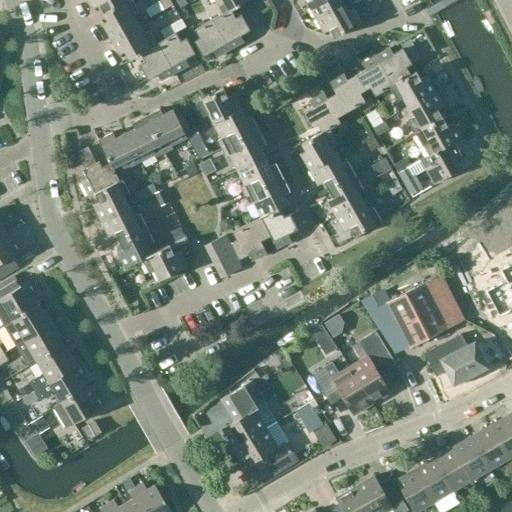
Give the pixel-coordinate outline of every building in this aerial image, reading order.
[(89,0),(95,9),(100,7),(105,14),(129,0),(89,0)] [(140,13),(132,0),(129,0),(105,14),(109,22),(104,25),(112,40),(139,24),(134,16),(140,13)] [(216,0),(220,6),(225,3),(230,10),(230,11),(232,10),(232,11),(251,0),(216,0)] [(312,0),(314,1),(308,5),(316,20),(343,4),(340,0),(312,0)] [(348,13),(343,4),(316,20),(324,34),(330,30),(336,39),(362,24),(354,10),(348,13)] [(230,11),(230,10),(213,20),(230,50),(244,42),(240,36),(250,31),(241,16),(237,18),(232,11),(232,10),(230,11)] [(230,50),(213,20),(196,30),(201,39),(195,42),(204,58),(213,52),(217,58),(230,50)] [(145,34),(139,24),(112,40),(121,54),(126,51),(131,60),(141,54),(157,44),(150,31),(145,34)] [(177,33),(158,43),(176,74),(190,66),(187,60),(196,55),(186,39),(182,41),(177,33)] [(176,74),(158,43),(157,44),(141,54),(145,63),(140,66),(150,81),(158,76),(162,82),(176,74)] [(390,50),(376,58),(393,87),(411,77),(410,76),(406,68),(412,65),(411,62),(419,57),(412,44),(393,55),(390,50)] [(366,70),(357,76),(365,91),(370,88),(375,98),(389,90),(389,89),(393,87),(376,58),(363,65),(366,70)] [(411,77),(389,90),(397,102),(403,99),(409,108),(436,93),(427,77),(421,80),(417,72),(410,76),(411,77)] [(336,94),(327,99),(338,118),(365,102),(360,94),(365,91),(357,76),(348,81),(344,75),(330,83),(336,94)] [(180,104),(196,100),(193,86),(177,89),(180,104)] [(209,117),(214,125),(242,111),(234,96),(227,99),(222,90),(196,104),(204,119),(209,117)] [(445,108),(436,93),(409,108),(414,118),(408,121),(416,135),(444,119),(439,111),(445,108)] [(318,125),(322,133),(323,133),(331,129),(331,130),(341,124),(338,118),(327,99),(324,94),(311,101),(314,107),(304,113),(313,128),(318,125)] [(368,103),(374,117),(384,113),(379,99),(368,103)] [(161,110),(146,117),(165,154),(173,150),(172,147),(187,139),(172,111),(164,115),(161,110)] [(247,120),(242,111),(214,125),(222,141),(227,138),(232,146),(259,131),(252,118),(247,120)] [(165,154),(146,117),(131,125),(134,131),(125,135),(139,164),(155,156),(156,158),(165,154)] [(448,126),(444,119),(416,135),(424,148),(429,157),(434,154),(434,155),(455,142),(455,143),(462,139),(453,123),(448,126)] [(323,133),(322,133),(303,144),(308,152),(302,156),(311,171),(338,156),(333,147),(339,144),(331,130),(331,129),(323,133)] [(267,145),(259,131),(232,146),(235,154),(230,157),(238,172),(266,158),(261,148),(267,145)] [(96,142),(108,166),(109,166),(112,171),(112,170),(118,183),(122,181),(127,178),(124,172),(139,164),(125,135),(116,140),(113,134),(96,142)] [(429,157),(427,158),(406,170),(406,169),(398,174),(406,187),(414,183),(411,178),(427,169),(436,184),(462,169),(457,159),(462,155),(455,143),(455,142),(434,155),(434,154),(429,157)] [(90,199),(97,196),(96,195),(119,183),(118,183),(112,170),(112,171),(109,166),(108,166),(99,171),(87,145),(75,151),(84,173),(89,181),(83,184),(90,199)] [(19,179),(33,173),(26,155),(12,160),(19,179)] [(343,165),(338,156),(311,171),(319,186),(325,183),(329,191),(357,175),(349,162),(343,165)] [(271,167),(266,158),(238,172),(246,188),(251,185),(256,193),(283,178),(276,164),(271,167)] [(398,174),(406,169),(411,167),(406,158),(394,165),(398,174)] [(329,202),(337,217),(374,195),(368,185),(364,187),(357,175),(329,191),(334,199),(329,202)] [(291,193),(283,178),(256,193),(260,202),(254,205),(261,218),(261,219),(281,209),(281,210),(290,205),(285,196),(291,193)] [(122,181),(118,183),(119,183),(96,195),(97,196),(100,203),(94,206),(102,222),(129,208),(124,199),(130,196),(122,181)] [(170,202),(163,189),(154,194),(161,207),(170,202)] [(380,204),(374,195),(337,217),(345,232),(351,229),(356,237),(383,221),(375,207),(380,204)] [(67,208),(71,219),(85,213),(80,202),(67,208)] [(132,213),(129,208),(102,222),(110,237),(116,234),(120,242),(146,229),(149,228),(139,209),(132,213)] [(261,219),(261,218),(251,224),(261,242),(262,242),(271,237),(278,249),(292,241),(289,236),(299,230),(291,214),(285,217),(281,210),(281,209),(261,219)] [(261,242),(251,224),(233,233),(237,241),(233,244),(241,260),(250,256),(253,262),(268,254),(262,242),(261,242)] [(153,255),(149,246),(154,243),(146,229),(120,242),(124,250),(118,253),(126,269),(143,261),(142,261),(153,255)] [(0,278),(19,268),(12,258),(21,253),(12,239),(10,240),(6,233),(0,236),(0,278)] [(206,247),(211,257),(232,247),(226,236),(206,247)] [(142,261),(143,261),(149,274),(155,272),(160,281),(188,267),(180,252),(175,255),(173,250),(188,243),(186,237),(170,245),(171,246),(153,255),(142,261)] [(237,258),(232,247),(211,257),(217,268),(237,258)] [(243,269),(237,258),(217,268),(223,280),(243,269)] [(502,293),(482,303),(494,325),(511,315),(511,265),(494,273),(502,293)] [(0,286),(0,319),(5,326),(39,306),(34,298),(37,297),(29,283),(21,288),(15,277),(0,286)] [(447,328),(424,284),(388,302),(382,291),(362,302),(395,354),(409,346),(409,347),(447,328)] [(44,314),(39,306),(5,326),(17,347),(54,325),(46,313),(44,314)] [(62,338),(54,325),(17,347),(29,367),(37,363),(64,347),(59,340),(62,338)] [(367,356),(349,367),(370,401),(374,399),(378,401),(389,394),(387,391),(389,390),(375,368),(392,358),(375,331),(358,341),(367,356)] [(487,368),(474,342),(466,346),(460,334),(424,353),(427,360),(436,377),(446,371),(453,385),(487,368)] [(37,363),(44,373),(28,382),(34,392),(79,366),(71,353),(68,355),(64,347),(37,363)] [(0,367),(9,362),(5,354),(0,357),(0,367)] [(367,403),(370,401),(349,367),(339,374),(332,362),(312,374),(327,398),(338,391),(352,413),(353,412),(355,415),(366,408),(367,403)] [(87,379),(79,366),(34,392),(39,400),(55,391),(62,404),(89,388),(84,380),(87,379)] [(234,422),(223,429),(234,448),(266,429),(277,422),(266,404),(259,393),(252,381),(230,394),(238,406),(244,416),(234,422)] [(93,394),(89,388),(62,404),(54,409),(66,429),(75,425),(104,407),(95,393),(93,394)] [(313,422),(328,410),(312,390),(297,403),(313,422)] [(511,456),(511,420),(509,415),(490,426),(509,459),(511,456)] [(35,437),(50,428),(43,416),(28,425),(35,437)] [(90,441),(101,434),(94,422),(83,429),(90,441)] [(266,429),(234,448),(246,467),(264,456),(270,467),(292,453),(286,444),(289,442),(277,422),(266,429)] [(509,459),(490,426),(471,437),(490,470),(509,459)] [(490,470),(471,437),(452,448),(471,481),(490,470)] [(471,481),(452,448),(433,459),(452,492),(471,481)] [(452,492),(433,459),(414,470),(434,502),(452,492)] [(417,511),(434,502),(414,470),(396,481),(413,511),(417,511)] [(369,511),(385,511),(392,508),(374,476),(355,487),(369,511)] [(143,483),(136,487),(151,511),(171,511),(155,486),(147,490),(143,483)] [(151,511),(136,487),(128,492),(133,499),(126,503),(131,511),(151,511)] [(369,511),(355,487),(336,498),(340,507),(331,511),(369,511)] [(114,501),(107,505),(111,511),(131,511),(126,503),(118,508),(114,501)] [(403,502),(392,508),(394,511),(405,511),(408,510),(403,502)]
